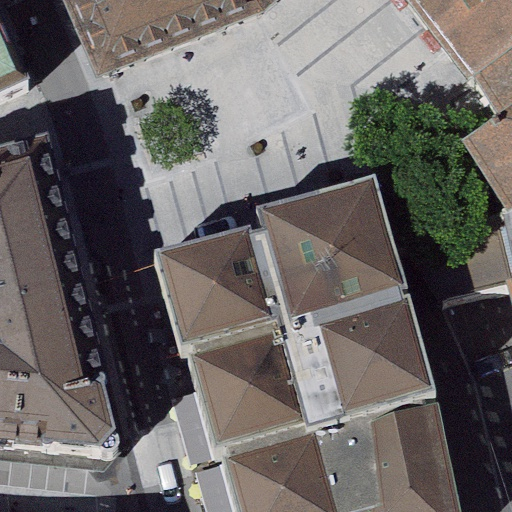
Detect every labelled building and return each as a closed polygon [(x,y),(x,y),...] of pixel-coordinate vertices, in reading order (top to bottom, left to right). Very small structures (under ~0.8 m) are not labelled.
[(8,13),(2,0),(0,0),(0,107),(43,93),(8,13)] [(76,0),(115,89),(286,22),(303,0),(76,0)] [(511,0),(420,0),(478,77),(483,82),(511,121),(470,146),(507,213),(511,219),(511,0)] [(96,281),(63,144),(0,161),(0,455),(122,472),(130,464),(138,455),(96,281)] [(268,243),(160,271),(236,511),(467,511),(442,417),(451,415),(399,249),(383,195),(265,227),(268,243)] [(511,219),(507,213),(410,246),(440,304),(511,288),(511,287),(511,219)]
